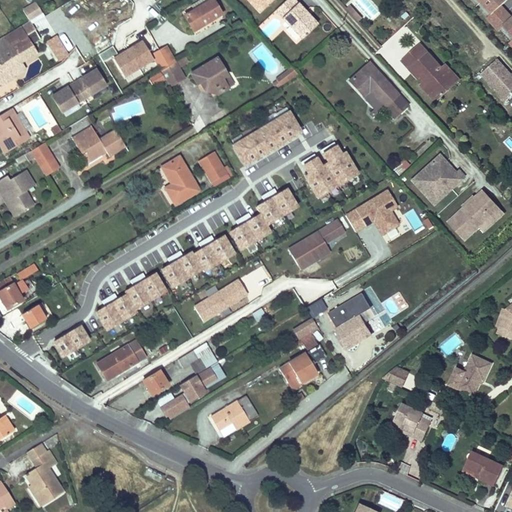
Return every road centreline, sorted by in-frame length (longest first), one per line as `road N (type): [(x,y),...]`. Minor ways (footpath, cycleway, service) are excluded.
road 1 (residential): [(12,359),(83,311),(102,271),(326,131)]
road 2 (residential): [(12,359),(86,410),(229,479)]
road 3 (residential): [(305,493),(368,473),(458,511)]
road 4 (residential): [(229,479),(241,458),(346,370)]
